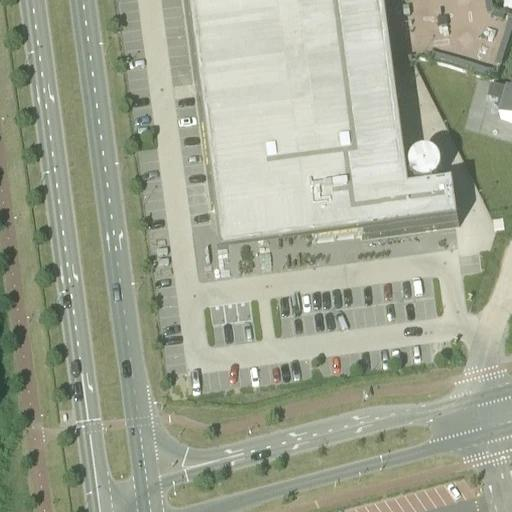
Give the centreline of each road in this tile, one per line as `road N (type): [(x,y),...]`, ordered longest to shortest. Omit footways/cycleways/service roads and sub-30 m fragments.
road 1 (secondary): [(30,0),(99,511)]
road 2 (secondary): [(140,444),(81,0)]
road 3 (residential): [(511,388),(194,475)]
road 4 (residential): [(203,511),(511,429)]
